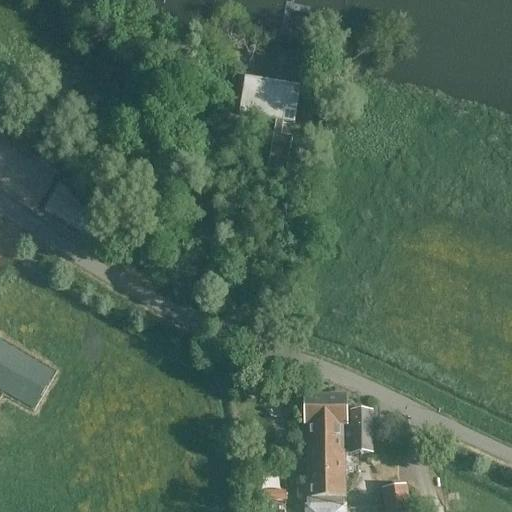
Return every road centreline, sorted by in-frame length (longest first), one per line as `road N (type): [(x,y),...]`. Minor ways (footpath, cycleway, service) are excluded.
road 1 (unclassified): [(0,207),(213,333),(354,382),(511,457)]
road 2 (track): [(208,511),(193,410),(177,390),(151,379),(96,399),(81,434),(84,470),(74,484),(0,508)]
